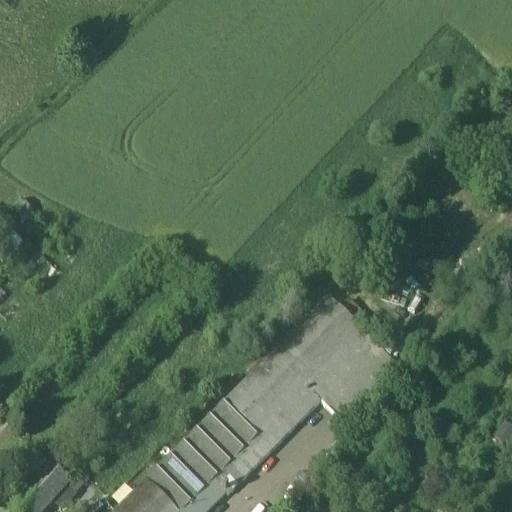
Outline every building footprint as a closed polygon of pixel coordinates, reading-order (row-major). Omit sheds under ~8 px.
[(30,215),(20,206),(13,213),(23,223),(30,215)] [(31,254),(22,262),(32,271),(40,263),(31,254)] [(327,301),(118,511),(210,511),(224,498),(226,500),(320,405),(324,409),(339,425),(395,368),(379,353),(361,335),(327,301)] [(412,428),(404,422),(397,430),(405,436),(412,428)] [(53,469),(40,457),(32,466),(45,478),(50,472),(50,473),(53,469)] [(45,478),(13,511),(44,511),(50,506),(66,488),(50,473),(50,472),(45,478)] [(66,488),(50,506),(55,511),(62,511),(76,498),(66,488)]
